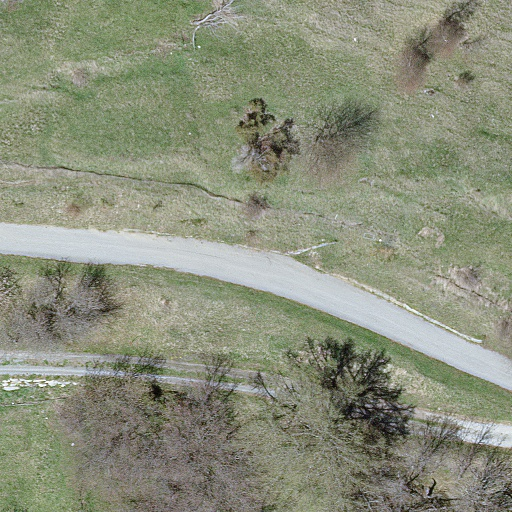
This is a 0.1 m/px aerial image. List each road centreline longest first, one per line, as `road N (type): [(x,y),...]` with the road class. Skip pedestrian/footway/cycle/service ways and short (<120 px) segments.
road 1 (unclassified): [(511,369),(218,254),(0,238)]
road 2 (track): [(511,435),(421,428),(94,370),(0,371)]
